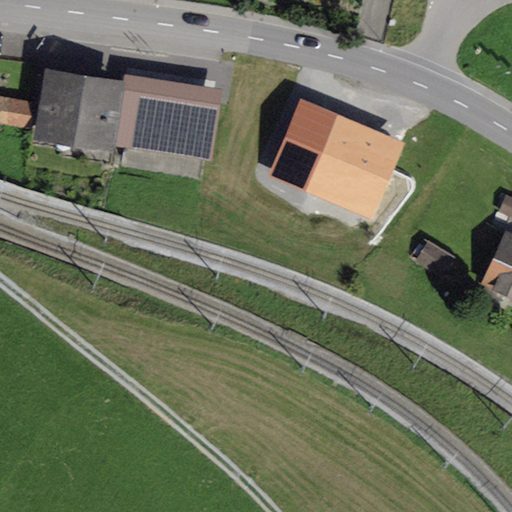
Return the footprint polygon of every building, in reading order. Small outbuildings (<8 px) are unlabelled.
[(201,180),(213,102),(113,86),(104,140),(45,130),(53,77),(37,74),(34,102),(31,126),(28,155),(110,167),(114,141),(125,143),(121,167),(201,180)] [(104,140),(113,86),(53,77),(45,130),(104,140)] [(34,102),(0,97),(0,120),(31,126),(34,102)] [(272,173),(370,215),(400,145),(302,103),(272,173)] [(511,216),(511,198),(505,196),(499,210),(511,216)] [(511,235),(489,283),(511,293),(511,235)] [(440,272),(449,257),(430,245),(421,260),(440,272)]
